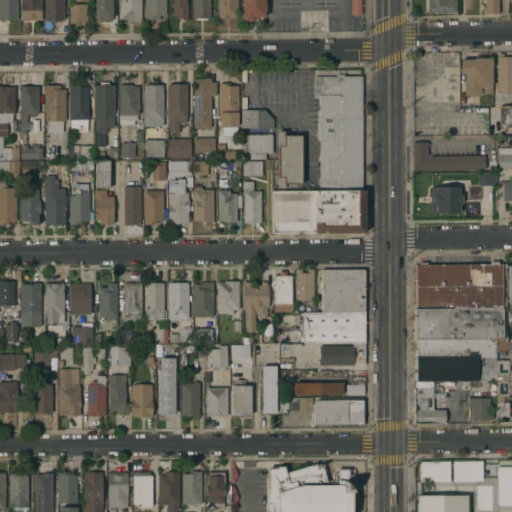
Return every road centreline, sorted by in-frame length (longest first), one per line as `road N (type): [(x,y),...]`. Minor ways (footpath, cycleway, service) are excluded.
road 1 (primary): [(385,511),(384,0)]
road 2 (residential): [(385,241),(339,252),(0,253)]
road 3 (residential): [(385,442),(0,445)]
road 4 (residential): [(384,42),(335,51),(0,53)]
road 5 (residential): [(384,42),(426,32),(511,32)]
road 6 (residential): [(385,241),(511,238)]
road 7 (residential): [(385,442),(511,440)]
